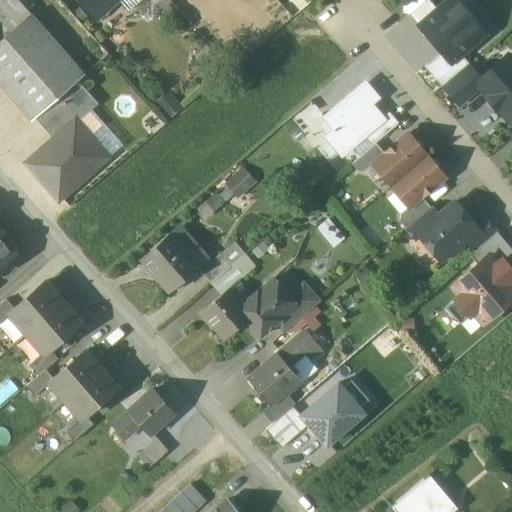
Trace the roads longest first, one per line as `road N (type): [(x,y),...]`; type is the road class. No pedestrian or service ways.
road 1 (residential): [(302,511),(0,177)]
road 2 (residential): [(511,203),(355,18)]
